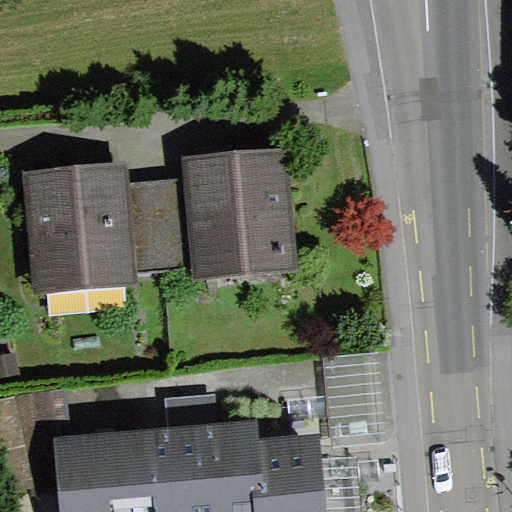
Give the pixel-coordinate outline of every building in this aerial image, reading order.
[(285,139),(181,150),(184,174),(193,266),(193,273),(297,263),(285,139)] [(125,156),(21,166),(33,289),(137,279),(136,271),(127,179),(125,156)] [(184,174),(155,177),(164,269),(193,266),(184,174)] [(164,269),(155,177),(127,179),(136,271),(164,269)] [(257,410),(168,418),(175,511),(325,511),(317,424),(259,429),(257,410)] [(60,511),(175,511),(168,418),(53,428),(60,511)]
